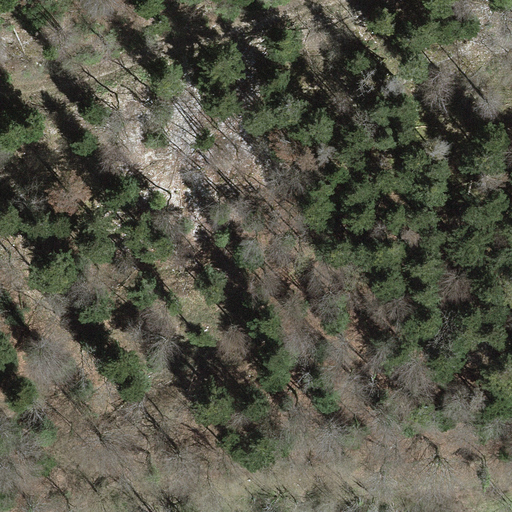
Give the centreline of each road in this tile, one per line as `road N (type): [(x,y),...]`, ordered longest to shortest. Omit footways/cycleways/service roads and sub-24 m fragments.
road 1 (track): [(511,471),(417,461),(350,465),(178,491),(117,511)]
road 2 (track): [(0,98),(74,83),(338,0)]
